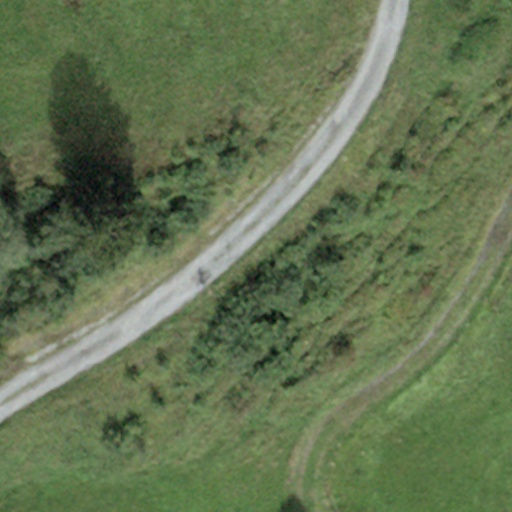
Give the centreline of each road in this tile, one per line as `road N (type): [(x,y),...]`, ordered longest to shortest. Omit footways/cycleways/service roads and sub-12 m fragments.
road 1 (track): [(0,395),(139,320),(235,241),(322,152),(377,54),(389,0)]
road 2 (track): [(511,202),(459,306),(321,438),(305,482),(315,511)]
